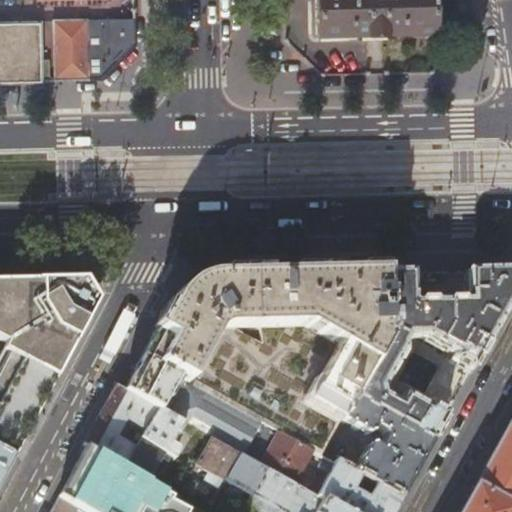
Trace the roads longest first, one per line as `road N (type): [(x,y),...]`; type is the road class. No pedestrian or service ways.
road 1 (primary): [(168,216),(511,212)]
road 2 (tertiary): [(168,216),(9,511)]
road 3 (primary): [(511,118),(194,131)]
road 4 (primary): [(194,131),(0,133)]
road 5 (residential): [(511,354),(425,511)]
road 6 (primary): [(0,217),(168,216)]
road 7 (secondary): [(193,0),(194,131)]
